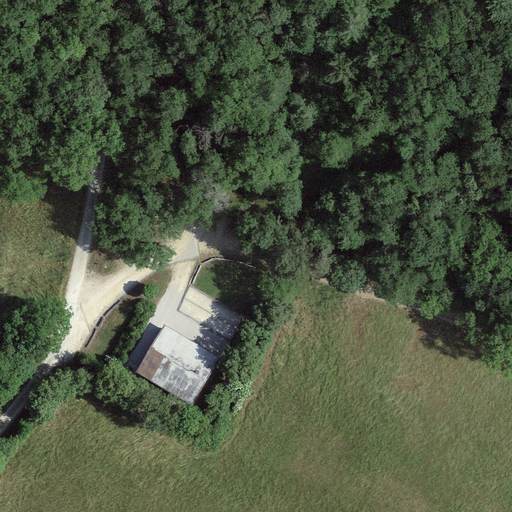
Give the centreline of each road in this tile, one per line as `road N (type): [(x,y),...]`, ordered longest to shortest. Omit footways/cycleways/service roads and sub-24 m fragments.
road 1 (track): [(68,335),(119,0)]
road 2 (residential): [(204,234),(96,301),(0,417)]
